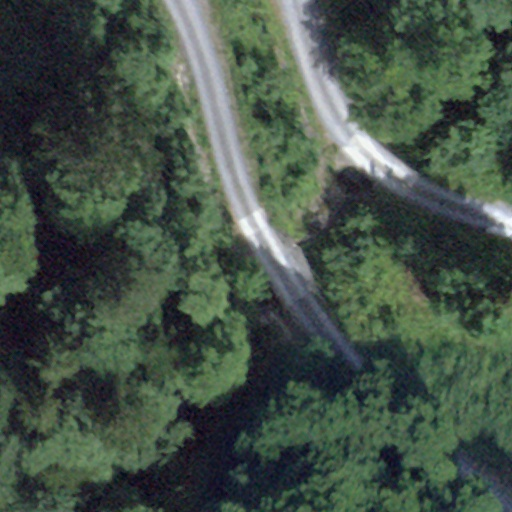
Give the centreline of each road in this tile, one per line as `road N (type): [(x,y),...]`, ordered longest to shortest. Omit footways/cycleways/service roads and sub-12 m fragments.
road 1 (track): [(181,0),(257,238),(345,359),(500,511)]
road 2 (track): [(511,216),(396,176),(366,154),(341,119),(294,0)]
